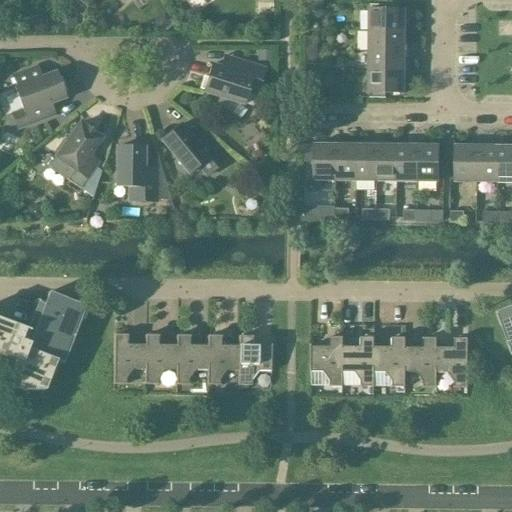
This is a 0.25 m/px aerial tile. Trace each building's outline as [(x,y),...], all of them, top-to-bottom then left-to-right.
[(317,2),(308,2),(308,15),(317,15),(317,2)] [(369,10),(369,31),(406,32),(406,11),(369,10)] [(406,52),(406,32),(369,31),(369,52),(406,52)] [(307,37),(307,51),(316,51),(316,37),(307,37)] [(316,65),(316,51),(307,51),(307,65),(316,65)] [(406,73),(406,52),(369,52),(369,72),(406,73)] [(257,94),(265,69),(227,57),(223,69),(212,65),(203,93),(220,98),(218,102),(232,113),(239,104),(244,106),(248,92),(257,94)] [(51,104),(65,99),(56,73),(41,78),(37,67),(13,76),(17,87),(15,88),(23,110),(12,114),(17,130),(55,116),(51,104)] [(405,94),(406,73),(369,72),(368,93),(370,93),(370,99),(386,99),(386,94),(405,94)] [(315,87),(306,87),(306,101),(315,101),(315,87)] [(80,189),(96,167),(86,161),(101,139),(95,135),(96,134),(86,127),(86,128),(80,124),(67,143),(64,141),(54,154),(57,157),(56,158),(49,168),(60,175),(80,189)] [(187,173),(189,175),(203,163),(211,173),(226,162),(206,138),(197,146),(181,125),(161,141),(177,161),(174,163),(184,176),(187,173)] [(144,174),(144,155),(144,148),(138,148),(138,145),(130,143),(123,145),(123,147),(117,147),(116,187),(130,187),(130,202),(156,202),(171,203),(162,174),(157,174),(144,174)] [(315,181),(336,182),(336,145),(315,144),(315,181)] [(357,145),(336,145),(336,182),(356,182),(357,145)] [(377,145),(357,145),(356,182),(377,182),(377,145)] [(377,182),(397,182),(398,145),(377,145),(377,182)] [(397,182),(418,183),(418,146),(398,145),(397,182)] [(439,146),(418,146),(418,183),(439,183),(439,181),(444,181),(444,158),(439,158),(439,146)] [(456,183),(477,183),(477,146),(456,146),(456,183)] [(498,146),(477,146),(477,183),(497,183),(498,146)] [(497,183),(511,183),(511,146),(498,146),(497,183)] [(322,217),(335,218),(336,209),(322,209),(322,217)] [(349,209),(336,209),(335,218),(349,218),(349,209)] [(362,218),(376,219),(376,210),(363,210),(362,218)] [(390,210),(376,210),(376,219),(390,219),(390,210)] [(403,219),(417,220),(417,211),(403,210),(403,219)] [(431,211),(417,211),(417,220),(431,220),(431,211)] [(464,212),(451,211),(450,220),(464,221),(464,212)] [(483,221),(497,221),(497,212),(483,212),(483,221)] [(511,213),(497,212),(497,221),(511,222),(511,213)] [(82,322),(87,308),(48,294),(47,296),(33,333),(0,320),(0,354),(22,363),(20,369),(11,390),(12,391),(12,390),(44,391),(45,391),(56,363),(61,365),(68,349),(71,350),(76,336),(73,335),(79,321),(82,322)] [(511,307),(497,314),(502,328),(505,327),(510,341),(507,342),(511,356),(511,307)] [(113,385),(145,385),(145,345),(127,345),(127,336),(114,336),(113,385)] [(145,336),(145,345),(145,385),(176,385),(177,346),(176,346),(158,345),(159,336),(145,336)] [(176,336),(176,346),(177,346),(176,385),(207,386),(208,346),(207,346),(190,346),(190,336),(176,336)] [(207,337),(207,346),(208,346),(207,386),(239,386),(239,346),(238,346),(221,346),(221,337),(207,337)] [(239,337),(238,346),(239,346),(239,386),(271,386),(271,347),(252,346),(252,337),(239,337)] [(311,387),(343,387),(343,347),(344,347),(344,338),(330,338),(330,347),(311,347),(311,387)] [(361,347),(344,347),(343,347),(343,387),(374,387),(374,347),(375,347),(375,338),(361,338),(361,347)] [(374,387),(405,388),(405,348),(406,348),(406,339),(393,338),(393,348),(375,347),(374,347),(374,387)] [(424,348),(406,348),(405,348),(405,388),(436,388),(437,348),(437,339),(424,339),(424,348)] [(437,348),(436,388),(468,388),(469,339),(455,339),(455,348),(437,348)]
